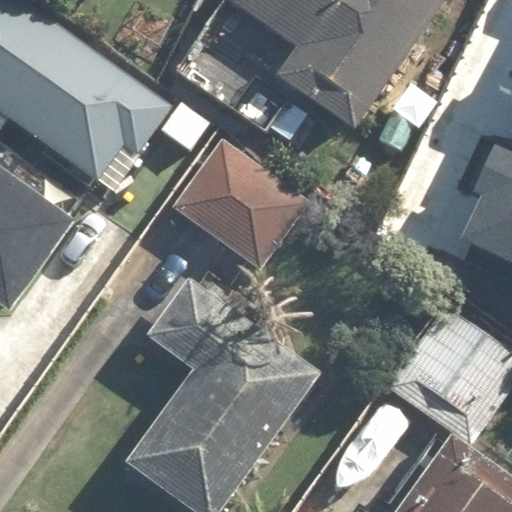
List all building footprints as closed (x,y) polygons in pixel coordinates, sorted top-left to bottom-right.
[(0,0),(0,111),(121,198),(180,116),(18,0),(0,0)] [(355,137),(448,0),(237,0),(232,8),(301,56),(281,86),(355,137)] [(294,105),(251,72),(225,107),(267,139),(294,105)] [(164,142),(197,168),(232,124),(200,97),(164,142)] [(316,203),(225,140),(176,210),(190,220),(168,252),(206,278),(228,247),(266,274),(316,203)] [(482,194),(460,240),(477,248),(457,288),(511,314),(511,149),(495,141),(472,189),(482,194)] [(356,146),(329,174),(372,215),(399,187),(356,146)] [(71,223),(0,172),(0,307),(8,313),(71,223)] [(225,511),(322,375),(191,283),(150,341),(199,375),(130,472),(186,511),(225,511)] [(449,440),(472,456),(511,394),(511,350),(449,310),(390,402),(449,440)] [(511,511),(511,481),(472,456),(449,440),(402,511),(511,511)]
